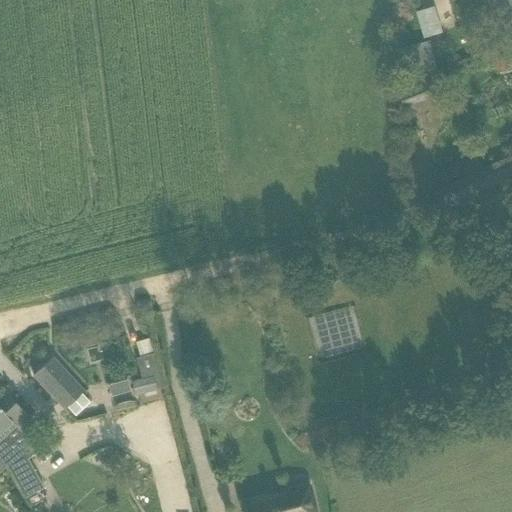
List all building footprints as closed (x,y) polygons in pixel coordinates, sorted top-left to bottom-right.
[(511,0),(491,0),(503,36),(511,33),(511,0)] [(417,12),(424,38),(443,32),(435,7),(417,12)] [(431,42),(401,49),(407,75),(437,68),(431,42)] [(409,80),(396,85),(405,107),(418,102),(409,80)] [(131,381),(134,395),(161,389),(160,384),(162,384),(155,354),(136,358),(141,378),(131,381)] [(32,375),(64,409),(83,391),(52,357),(32,375)] [(0,471),(6,466),(25,500),(44,490),(27,458),(19,462),(3,445),(10,439),(7,436),(16,428),(20,432),(32,422),(9,397),(0,405),(0,471)] [(318,427),(324,448),(363,437),(357,416),(318,427)] [(316,511),(315,506),(312,506),(308,487),(241,503),(243,511),(316,511)]
